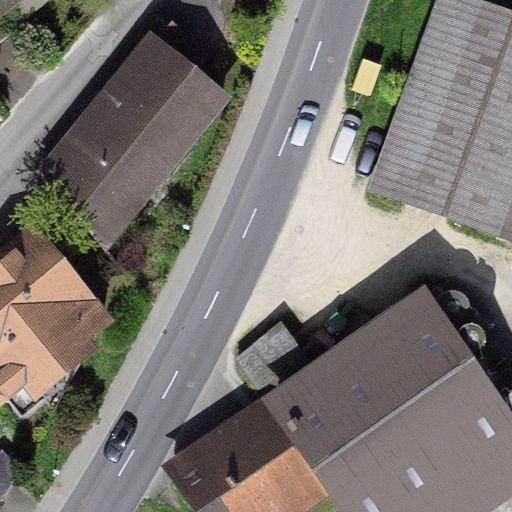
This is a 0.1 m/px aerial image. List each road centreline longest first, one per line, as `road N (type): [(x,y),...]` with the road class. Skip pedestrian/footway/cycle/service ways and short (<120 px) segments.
road 1 (secondary): [(333,0),(232,266),(93,511)]
road 2 (residential): [(153,0),(0,171)]
